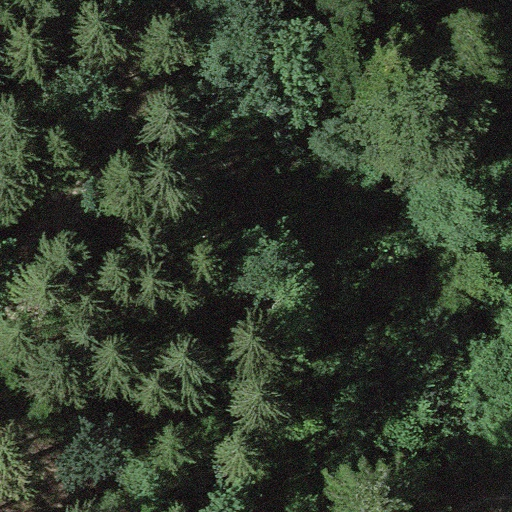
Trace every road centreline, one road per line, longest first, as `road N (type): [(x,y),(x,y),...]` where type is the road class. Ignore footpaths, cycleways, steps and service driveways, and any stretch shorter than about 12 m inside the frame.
road 1 (track): [(332,511),(338,436),(329,0)]
road 2 (track): [(0,299),(89,162),(166,0)]
